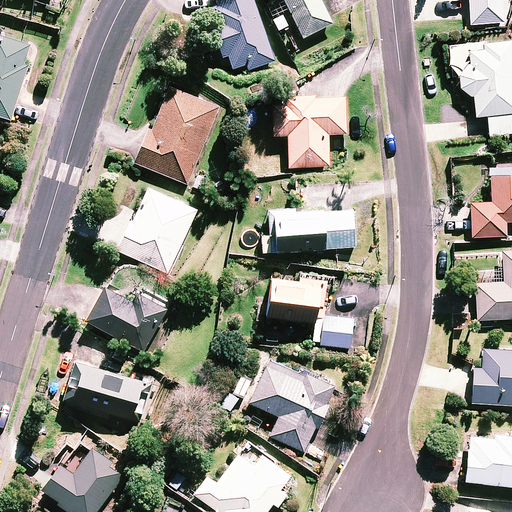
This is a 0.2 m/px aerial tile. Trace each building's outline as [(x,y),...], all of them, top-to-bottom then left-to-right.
[(246,65),(248,70),(274,61),(252,0),(209,0),(222,35),(218,37),(225,58),(229,56),(234,69),(246,65)] [(284,19),(291,15),(302,38),(332,23),(320,0),(261,0),(278,33),(289,28),(284,19)] [(503,22),(501,0),(467,0),(469,25),(503,22)] [(29,44),(0,35),(0,116),(10,120),(27,65),(23,64),(29,44)] [(511,66),(509,43),(468,49),(471,68),(458,70),(461,96),(472,94),(475,117),(486,115),(489,136),(511,132),(511,66)] [(218,108),(168,86),(135,162),(185,184),(218,108)] [(346,134),(345,96),(297,98),(297,105),(272,106),(273,135),(287,135),(288,167),(329,166),(328,134),(346,134)] [(511,172),(487,174),(488,198),(470,198),(471,237),(505,236),(505,221),(511,220),(511,172)] [(166,274),(179,246),(196,211),(146,188),(117,250),(163,272),(166,274)] [(266,211),(267,238),(261,239),(262,253),(272,252),(354,247),(352,210),(321,212),(321,208),(266,211)] [(511,249),(504,249),(503,283),(475,282),(475,318),(511,318),(511,249)] [(322,314),(323,303),(325,283),(268,277),(265,317),(313,322),(310,345),(351,349),(354,317),(322,314)] [(138,304),(103,285),(85,321),(143,352),(162,315),(166,308),(142,296),(138,304)] [(511,403),(511,350),(482,349),(481,368),(473,367),(471,402),(511,403)] [(303,372),(301,375),(267,361),(249,403),(278,416),(269,437),(303,451),(313,427),(318,429),(329,405),(324,403),(327,395),(332,384),(303,372)] [(138,379),(111,372),(74,362),(64,402),(96,411),(95,417),(108,421),(110,414),(139,422),(144,402),(148,387),(137,384),(138,379)] [(240,400),(228,391),(218,404),(230,413),(240,400)] [(511,432),(511,435),(492,434),(492,438),(468,436),(464,482),(511,485),(511,432)] [(248,440),(237,455),(236,454),(215,483),(206,477),(193,494),(217,511),(264,511),(272,503),(276,506),(286,493),(279,488),(288,475),(275,466),(278,462),(248,440)] [(39,489),(55,501),(53,504),(63,511),(95,511),(124,473),(90,448),(71,474),(57,464),(39,489)]
